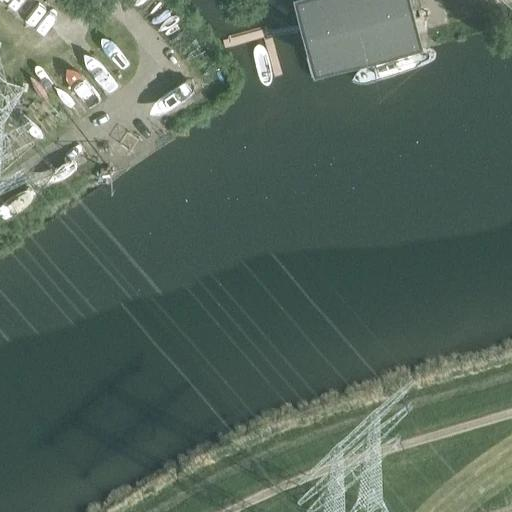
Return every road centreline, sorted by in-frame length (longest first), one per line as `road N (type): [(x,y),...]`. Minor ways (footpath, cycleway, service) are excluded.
road 1 (track): [(228,511),(368,454),(511,412)]
road 2 (unknown): [(98,0),(135,55),(132,84),(19,164)]
